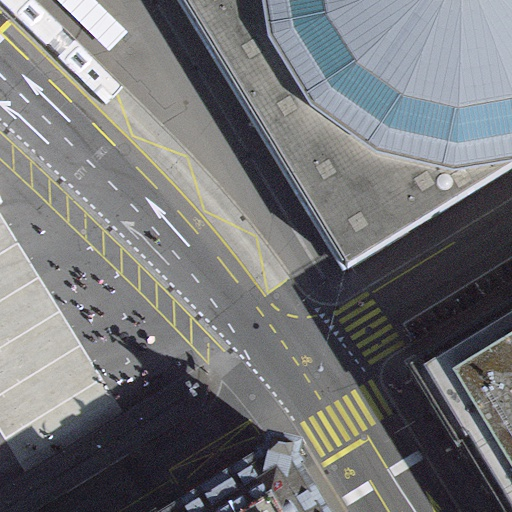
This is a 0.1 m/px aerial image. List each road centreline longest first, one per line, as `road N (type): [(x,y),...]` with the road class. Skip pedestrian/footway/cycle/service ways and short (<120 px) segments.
road 1 (primary): [(307,368),(251,292),(36,97)]
road 2 (residential): [(74,511),(307,368)]
road 3 (residential): [(307,368),(511,246)]
road 4 (primary): [(399,511),(307,368)]
